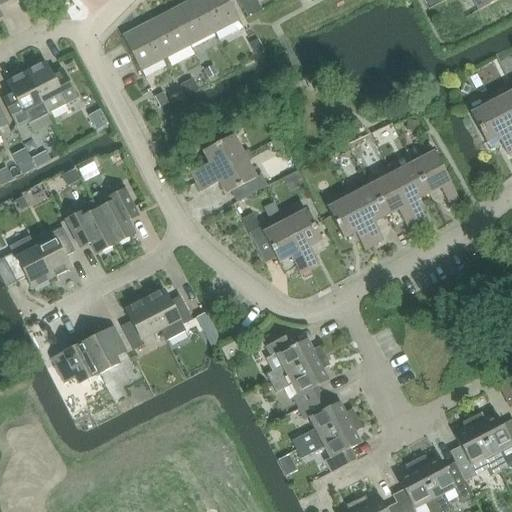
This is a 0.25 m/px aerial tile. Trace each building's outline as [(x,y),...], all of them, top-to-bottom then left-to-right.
[(195,0),(172,12),(189,46),(214,33),(196,0),(195,0)] [(196,0),(214,33),(239,20),(228,0),(196,0)] [(471,0),(478,12),(500,0),(471,0)] [(147,25),(165,59),(189,46),(172,12),(147,25)] [(122,38),(137,66),(140,72),(165,59),(147,25),(122,38)] [(45,64),(26,74),(44,109),(47,115),(77,99),(74,94),(61,70),(51,75),(45,64)] [(12,96),(2,101),(15,125),(17,130),(30,123),(30,124),(47,115),(44,109),(26,74),(6,84),(12,96)] [(511,95),(511,93),(490,104),(511,146),(511,95)] [(511,152),(511,146),(490,104),(469,115),(485,144),(496,138),(506,156),(511,152)] [(0,138),(1,138),(0,135),(0,129),(8,125),(0,109),(0,138)] [(190,175),(194,184),(243,159),(231,137),(202,152),(209,165),(190,175)] [(432,154),(411,165),(427,195),(439,189),(448,206),(457,201),(432,154)] [(243,159),(194,184),(199,193),(218,183),(224,195),(231,192),(236,203),(267,188),(261,176),(253,179),(243,159)] [(411,165),(390,176),(415,223),(423,218),(415,201),(427,195),(411,165)] [(390,176),(370,187),(385,216),(397,210),(406,228),(415,223),(390,176)] [(370,187),(349,198),(373,245),(382,240),(373,223),(385,216),(370,187)] [(97,211),(115,246),(135,236),(127,220),(136,215),(124,190),(113,196),(116,201),(97,211)] [(373,245),(349,198),(327,209),(342,239),(355,233),(364,250),(373,245)] [(76,215),(65,221),(77,245),(80,250),(89,245),(96,256),(115,246),(97,211),(92,202),(74,211),(76,215)] [(283,223),(308,270),(317,265),(308,248),(320,242),(304,212),(283,223)] [(258,229),(248,234),(264,265),(274,259),(277,264),(290,258),(298,275),(308,270),(283,223),(261,234),(258,229)] [(51,280),(70,269),(65,258),(74,253),(62,229),(51,235),(54,239),(35,249),(51,280)] [(14,254),(0,260),(0,278),(5,289),(25,278),(31,290),(51,280),(35,249),(16,259),(14,254)] [(164,291),(144,301),(160,332),(166,343),(185,332),(182,327),(192,321),(179,297),(170,302),(164,291)] [(141,342),(160,332),(144,301),(124,311),(130,323),(120,328),(133,352),(144,346),(141,342)] [(211,326),(205,314),(196,318),(203,330),(211,326)] [(77,336),(80,341),(98,376),(119,365),(116,358),(126,353),(113,327),(93,338),(89,330),(77,336)] [(50,360),(63,385),(74,380),(77,387),(98,376),(80,341),(77,336),(66,341),(71,350),(50,360)] [(266,361),(272,372),(265,376),(269,385),(323,357),(319,348),(311,352),(305,340),(294,346),(289,336),(265,348),(270,359),(266,361)] [(232,343),(220,350),(227,362),(234,359),(236,351),(232,343)] [(289,385),(295,397),(291,399),(296,410),(322,397),(316,387),(327,381),(321,370),(328,367),(323,357),(269,385),(274,393),(289,385)] [(296,450),(356,419),(351,410),(343,414),(337,403),(327,408),(322,397),(296,410),(302,421),(307,419),(313,430),(297,438),(292,440),(296,450)] [(480,414),(471,419),(472,421),(498,472),(507,467),(511,469),(511,421),(511,420),(501,426),(495,416),(484,421),(480,414)] [(300,459),(306,457),(322,449),(328,460),(325,462),(331,473),(355,460),(349,449),(359,444),(353,433),(361,429),(356,419),(296,450),(300,459)] [(459,448),(447,454),(452,463),(462,483),(486,470),(489,477),(498,472),(472,421),(471,419),(461,424),(465,431),(453,437),(459,448)] [(422,457),(412,462),(438,511),(446,511),(449,511),(441,495),(452,489),(458,501),(469,495),(462,483),(452,463),(442,469),(437,459),(426,464),(422,457)] [(395,504),(399,511),(412,511),(412,510),(423,504),(427,511),(437,511),(412,462),(403,466),(407,474),(395,480),(401,490),(391,496),(395,504)] [(359,511),(399,511),(395,504),(385,509),(379,498),(368,504),(364,497),(354,502),(359,511)] [(359,511),(354,502),(345,507),(347,511),(359,511)]
